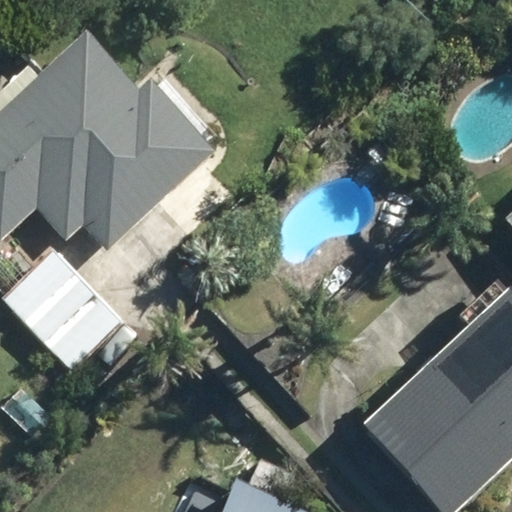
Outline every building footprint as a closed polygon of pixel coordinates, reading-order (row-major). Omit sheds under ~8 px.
[(143,97),(87,36),(0,116),(0,245),(3,249),(35,220),(61,249),(83,229),(109,257),(215,160),(150,89),(143,97)] [(55,254),(3,303),(79,384),(131,335),(55,254)] [(511,299),(506,293),(359,430),(435,511),(465,511),(511,468),(511,299)] [(200,302),(169,332),(280,448),(311,418),(200,302)] [(300,511),(239,482),(223,511),(300,511)]
